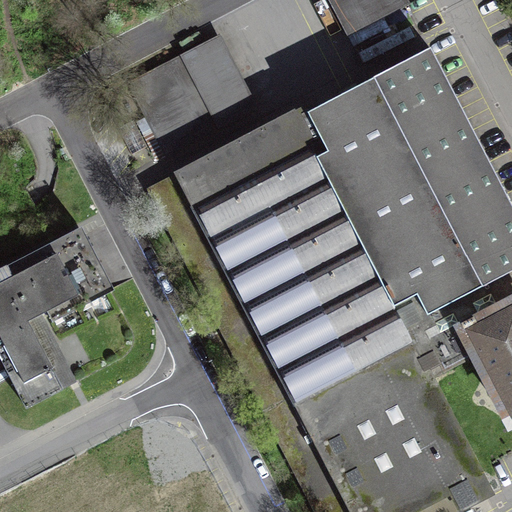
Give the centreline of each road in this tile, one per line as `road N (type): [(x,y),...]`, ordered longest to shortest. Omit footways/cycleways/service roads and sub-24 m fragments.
road 1 (residential): [(197,373),(51,88)]
road 2 (residential): [(0,474),(197,373)]
road 3 (residential): [(219,0),(51,88)]
road 4 (residential): [(271,511),(197,373)]
